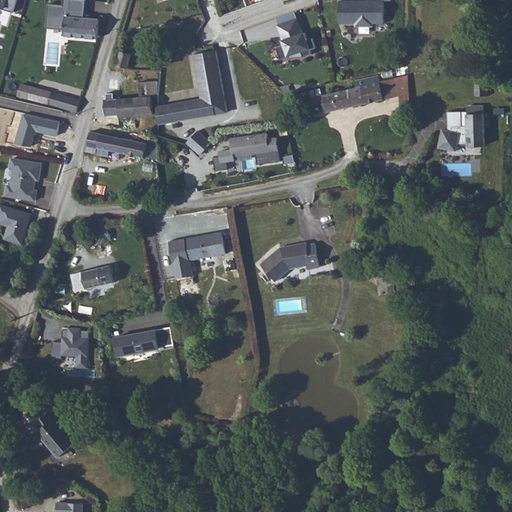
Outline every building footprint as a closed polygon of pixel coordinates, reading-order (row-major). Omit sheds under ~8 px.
[(339,0),(339,24),(384,24),(384,0),(339,0)] [(61,26),(95,33),(97,12),(64,6),(61,26)] [(276,46),(280,59),(316,48),(313,37),(307,39),(299,10),(276,16),(283,44),(276,46)] [(175,76),(207,72),(203,34),(163,41),(168,77),(175,76)] [(113,44),(110,59),(129,63),(132,49),(127,48),(125,43),(123,41),(119,42),(117,46),(113,44)] [(15,70),(18,58),(10,55),(6,68),(15,70)] [(371,63),(348,69),(349,79),(303,89),(305,98),(320,96),(322,104),(393,88),(388,70),(373,73),(371,63)] [(482,82),(481,69),(470,69),(470,81),(479,82),(482,82)] [(208,81),(207,72),(175,76),(176,84),(208,81)] [(131,91),(132,109),(149,107),(148,90),(152,90),(151,81),(138,81),(139,90),(131,91)] [(163,92),(157,91),(154,92),(156,117),(211,110),(209,91),(208,81),(176,84),(163,85),(163,92)] [(476,83),(476,94),(488,94),(489,83),(476,83)] [(75,107),(79,93),(48,86),(45,98),(75,107)] [(209,91),(211,110),(228,109),(226,90),(209,91)] [(115,111),(132,109),(131,91),(115,92),(115,93),(115,108),(115,111)] [(103,109),(115,108),(115,93),(103,94),(103,109)] [(441,127),(440,148),(459,148),(459,144),(486,144),(486,104),(467,104),(467,110),(449,110),(448,128),(441,127)] [(30,123),(1,116),(0,121),(0,139),(25,145),(30,123)] [(195,125),(183,138),(189,143),(194,148),(198,144),(205,136),(200,130),(198,128),(195,125)] [(91,126),(85,147),(102,152),(104,146),(145,158),(147,150),(141,148),(143,141),(91,126)] [(212,133),(208,127),(200,130),(205,136),(212,133)] [(267,132),(231,135),(232,148),(220,149),(221,157),(215,157),(216,168),(238,166),(237,164),(280,159),(277,137),(268,137),(267,132)] [(5,183),(4,193),(33,198),(35,188),(29,187),(30,183),(32,184),(33,177),(37,178),(39,161),(9,156),(8,166),(11,167),(9,184),(5,183)] [(31,214),(0,207),(0,217),(1,217),(0,224),(0,225),(10,228),(8,240),(25,244),(28,232),(26,229),(28,222),(30,222),(31,214)] [(100,223),(85,228),(90,240),(103,232),(100,223)] [(223,248),(220,226),(166,233),(172,270),(188,268),(186,253),(223,248)] [(305,263),(305,266),(316,264),(315,261),(311,241),(304,243),(303,240),(278,245),(258,260),(271,276),(286,266),(305,263)] [(106,252),(68,266),(74,281),(112,267),(106,252)] [(61,332),(52,331),(51,348),(61,348),(61,345),(76,345),(76,357),(87,357),(88,320),(80,319),(80,317),(67,317),(67,319),(61,319),(61,332)] [(145,322),(113,328),(117,346),(154,339),(154,338),(172,334),(169,318),(154,321),(155,325),(146,327),(145,322)] [(36,420),(34,422),(54,448),(72,432),(52,409),(55,407),(50,400),(31,413),(36,420)] [(76,496),(50,493),(48,505),(60,506),(59,510),(58,509),(57,511),(75,511),(76,511),(74,511),(76,496)]
